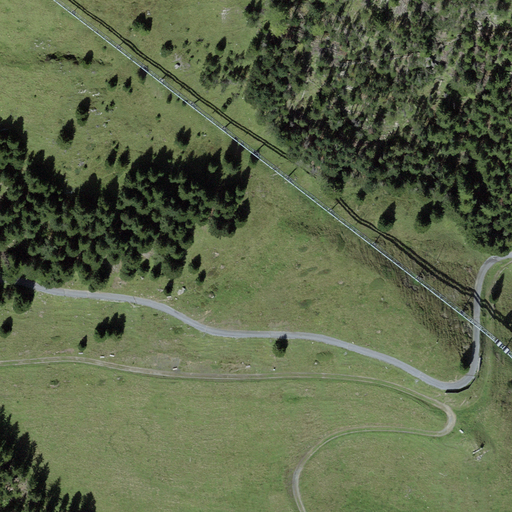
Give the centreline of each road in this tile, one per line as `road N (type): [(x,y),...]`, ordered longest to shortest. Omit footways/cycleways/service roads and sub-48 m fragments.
road 1 (track): [(299,511),(292,474),(307,454),(356,431),(445,431),(446,417),(428,401),(395,387),(310,375),(240,380),(75,361),(0,365)]
road 2 (track): [(0,282),(129,300),(209,334),(336,343),(441,388),(460,383),(470,361),(478,280),(490,259),(511,256)]
